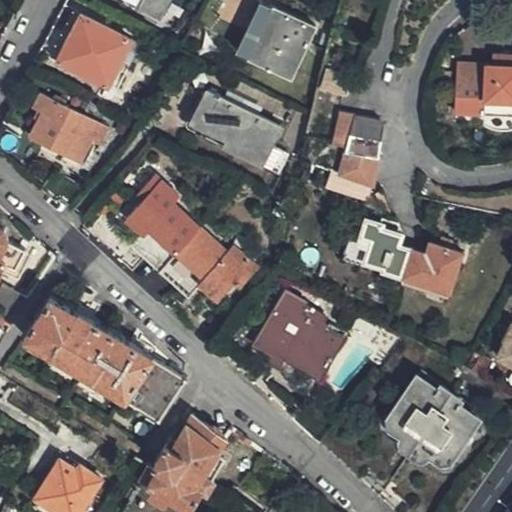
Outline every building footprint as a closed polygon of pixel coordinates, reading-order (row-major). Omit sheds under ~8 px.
[(169,0),(132,0),(162,15),(169,0)] [(276,0),(223,0),(217,13),(257,35),(249,51),(300,78),(328,29),(285,7),(271,35),(259,28),(276,1),(276,0)] [(271,35),(285,7),(276,1),(259,28),(271,35)] [(60,54),(84,11),(77,7),(62,31),(55,47),(52,51),(60,54)] [(132,36),(84,11),(60,54),(114,84),(125,62),(121,58),(132,36)] [(62,31),(53,26),(44,42),(55,47),(62,31)] [(511,60),(501,60),(499,74),(487,74),(484,95),(511,96),(511,60)] [(354,71),(328,68),(326,86),(347,88),(350,88),(354,71)] [(260,158),(280,124),(209,86),(193,114),(210,124),(207,131),(260,158)] [(113,125),(44,90),(36,105),(45,110),(32,133),(83,159),(95,139),(104,143),(113,125)] [(344,106),(337,135),(336,138),(351,140),(356,109),(344,106)] [(351,140),(349,146),(378,151),(384,119),(381,113),(356,109),(351,140)] [(349,146),(345,169),(372,176),(378,151),(349,146)] [(40,186),(70,202),(87,182),(53,163),(40,186)] [(372,176),(345,169),(332,165),(330,178),(370,188),(372,176)] [(160,270),(200,227),(168,196),(174,189),(158,174),(148,184),(152,188),(128,215),(144,232),(132,245),(160,270)] [(446,284),(452,244),(445,241),(428,236),(424,249),(397,240),(401,228),(393,225),(381,222),(382,219),(367,213),(360,233),(370,237),(363,257),(412,273),(416,273),(446,284)] [(381,222),(393,225),(395,218),(384,214),(382,219),(381,222)] [(235,258),(200,227),(160,270),(189,296),(201,283),(219,297),(243,273),(248,277),(258,266),(242,251),(235,258)] [(370,237),(360,233),(353,253),(363,257),(370,237)] [(445,241),(452,244),(454,238),(446,236),(445,241)] [(0,275),(10,280),(19,262),(1,253),(0,246),(0,275)] [(0,308),(10,315),(17,320),(30,300),(8,285),(0,298),(0,308)] [(324,323),(328,316),(305,303),(307,300),(286,289),(255,341),(275,353),(277,351),(322,376),(346,336),(324,323)] [(155,424),(184,378),(51,296),(22,343),(155,424)] [(0,334),(7,323),(13,327),(17,320),(0,309),(0,334)] [(511,338),(508,337),(499,354),(511,361),(511,338)] [(476,350),(468,365),(482,373),(492,356),(476,350)] [(451,455),(457,403),(461,399),(441,383),(438,388),(419,375),(389,414),(390,423),(439,458),(451,455)] [(313,391),(290,416),(306,431),(328,406),(313,391)] [(212,478),(223,461),(214,456),(226,437),(191,417),(173,445),(168,441),(150,471),(146,469),(137,484),(167,500),(170,494),(191,506),(203,488),(208,491),(215,479),(212,478)] [(344,465),(357,477),(377,455),(365,443),(344,465)] [(79,511),(98,487),(78,472),(74,475),(58,465),(34,500),(36,501),(50,511),(79,511)] [(415,491),(396,511),(419,511),(428,502),(415,491)] [(50,511),(36,501),(30,509),(33,511),(50,511)]
